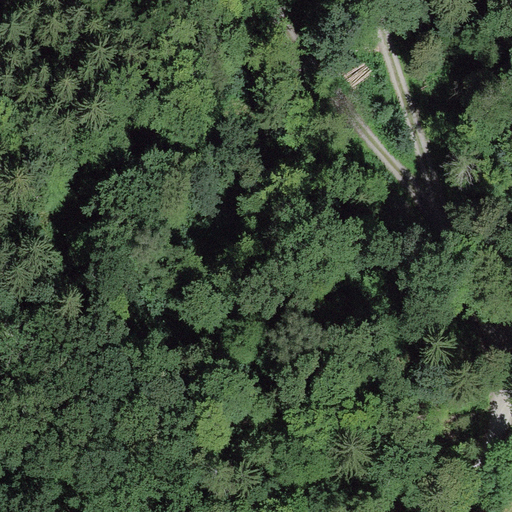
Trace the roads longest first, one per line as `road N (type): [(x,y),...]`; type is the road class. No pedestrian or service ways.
road 1 (track): [(373,0),(440,221),(511,355)]
road 2 (track): [(440,221),(301,50),(271,0)]
road 3 (track): [(301,50),(38,0)]
road 4 (track): [(458,511),(511,395)]
